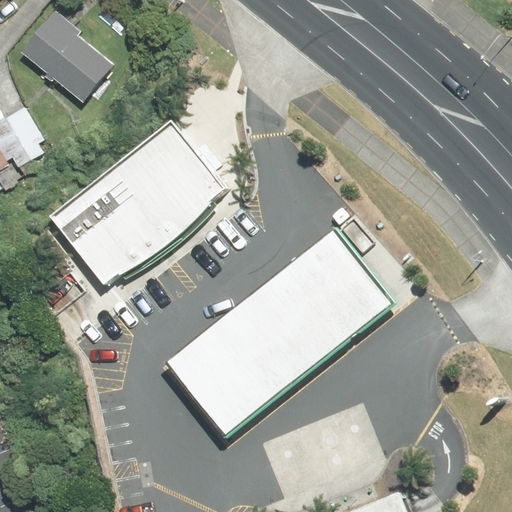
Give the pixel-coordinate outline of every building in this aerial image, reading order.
[(63,7),(27,51),(89,102),(120,64),(84,33),(88,28),(63,7)] [(186,118),(60,217),(116,288),(242,188),(186,118)] [(0,175),(16,166),(0,137),(0,175)] [(341,225),(179,350),(240,428),(402,304),(341,225)] [(408,491),(357,511),(416,511),(415,508),(408,491)]
